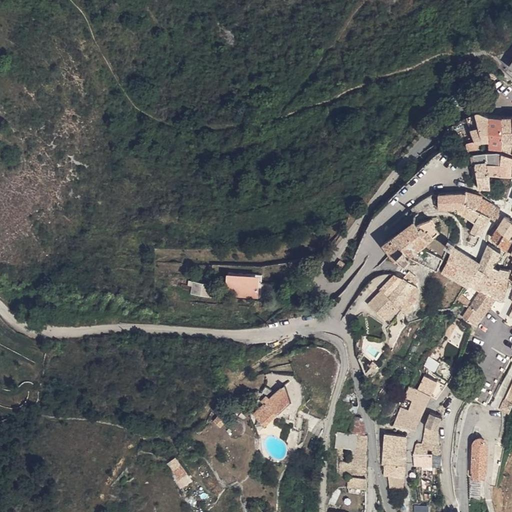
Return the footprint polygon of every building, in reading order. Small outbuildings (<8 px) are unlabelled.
[(474,112),(472,113),(478,141),(485,140),(483,114),(474,112)] [(462,118),(472,141),(478,141),(472,113),(462,118)] [(498,149),(498,131),(498,117),(483,114),(485,140),(486,146),(498,149)] [(511,116),(498,117),(498,131),(511,131),(511,116)] [(511,152),(511,131),(498,131),(498,149),(511,152)] [(483,162),(484,169),(510,175),(511,168),(511,167),(511,158),(495,153),(470,155),(471,164),(483,162)] [(473,186),(487,187),(484,169),(483,162),(471,164),(473,186)] [(484,169),(487,187),(487,195),(503,201),(510,175),(484,169)] [(463,190),(462,194),(460,206),(455,206),(455,212),(459,212),(472,219),(470,224),(468,230),(478,233),(486,217),(474,212),(478,200),(474,197),(474,193),(468,191),(467,192),(463,190)] [(460,206),(462,194),(434,194),(435,207),(442,208),(444,208),(445,208),(446,207),(455,206),(460,206)] [(474,212),(486,217),(493,219),(497,209),(493,207),(484,204),(478,200),(474,212)] [(494,227),(496,228),(508,235),(509,233),(511,226),(511,224),(500,218),(494,227)] [(436,231),(426,219),(413,223),(421,230),(425,228),(432,234),(436,231)] [(421,230),(413,223),(411,221),(400,229),(414,248),(417,246),(432,234),(425,228),(421,230)] [(510,237),(508,235),(496,228),(490,237),(504,247),(510,237)] [(407,254),(414,248),(400,229),(380,242),(392,259),(394,257),(401,263),(408,256),(407,254)] [(476,268),(478,261),(451,247),(454,241),(446,237),(442,245),(444,246),(448,248),(446,258),(439,271),(472,287),(483,270),(476,268)] [(486,271),(490,266),(495,259),(497,250),(485,244),(478,261),(476,268),(483,270),(486,271)] [(407,254),(408,256),(419,261),(426,249),(417,246),(414,248),(407,254)] [(419,261),(436,270),(438,267),(441,257),(426,249),(419,261)] [(487,295),(497,270),(493,268),(490,266),(486,271),(483,270),(472,287),(478,290),(487,295)] [(497,270),(487,295),(492,298),(500,299),(504,286),(505,270),(502,269),(498,268),(497,270)] [(388,313),(393,307),(396,311),(402,314),(403,313),(407,308),(404,306),(414,294),(414,286),(410,284),(410,274),(406,272),(401,277),(397,284),(391,290),(385,286),(373,302),(388,313)] [(383,284),(385,286),(391,290),(397,284),(401,277),(392,273),(383,284)] [(224,295),(253,296),(254,279),(225,278),(224,295)] [(212,282),(203,282),(203,291),(212,292),(212,282)] [(478,290),(472,298),(486,307),(492,298),(487,295),(478,290)] [(479,316),(486,307),(472,298),(466,307),(461,317),(465,320),(473,324),(479,316)] [(419,378),(411,389),(427,396),(433,398),(441,389),(419,378)] [(511,384),(503,401),(511,405),(511,384)] [(265,427),(291,402),(285,385),(270,398),(268,396),(263,401),(265,403),(253,414),(265,427)] [(423,405),(427,396),(411,389),(407,388),(402,399),(403,399),(423,405)] [(418,414),(423,405),(403,399),(399,410),(418,414)] [(511,406),(511,405),(503,401),(498,411),(507,415),(511,406)] [(345,406),(344,431),(364,433),(358,407),(345,406)] [(411,430),(418,414),(399,410),(397,410),(391,428),(409,431),(411,430)] [(234,435),(239,433),(243,429),(243,426),(243,422),(249,417),(243,411),(237,416),(233,416),(229,418),(226,422),(226,429),(229,433),(234,435)] [(219,423),(221,421),(223,418),(219,414),(215,417),(214,419),(219,423)] [(435,431),(440,417),(427,414),(422,427),(435,431)] [(422,427),(417,444),(436,445),(435,431),(422,427)] [(344,431),(334,430),(332,447),(335,447),(334,462),(365,466),(364,453),(365,453),(364,433),(344,431)] [(381,434),(381,443),(403,447),(403,438),(400,437),(381,434)] [(381,443),(380,454),(402,457),(403,447),(381,443)] [(436,445),(417,444),(412,443),(411,445),(410,454),(436,455),(436,445)] [(472,449),(473,465),(484,465),(484,448),(472,449)] [(380,464),(382,465),(402,467),(402,457),(380,454),(380,464)] [(411,466),(437,467),(436,455),(410,454),(411,466)] [(167,464),(179,482),(187,475),(175,458),(167,464)] [(366,481),(365,466),(334,462),(334,476),(344,476),(366,481)] [(382,465),(381,475),(387,476),(401,478),(402,467),(382,465)] [(482,477),(482,470),(484,470),(484,465),(473,465),(473,477),(482,477)] [(366,491),(366,481),(344,476),(344,487),(366,491)] [(400,487),(401,478),(387,476),(385,486),(400,487)]
